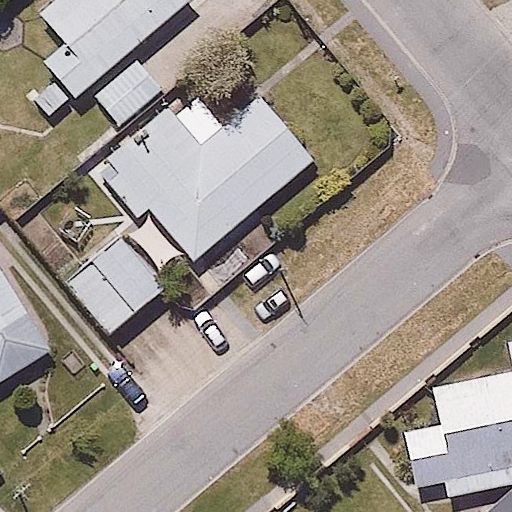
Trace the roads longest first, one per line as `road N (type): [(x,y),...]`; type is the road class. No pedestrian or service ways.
road 1 (residential): [(511,178),(114,511)]
road 2 (residential): [(409,0),(511,125)]
